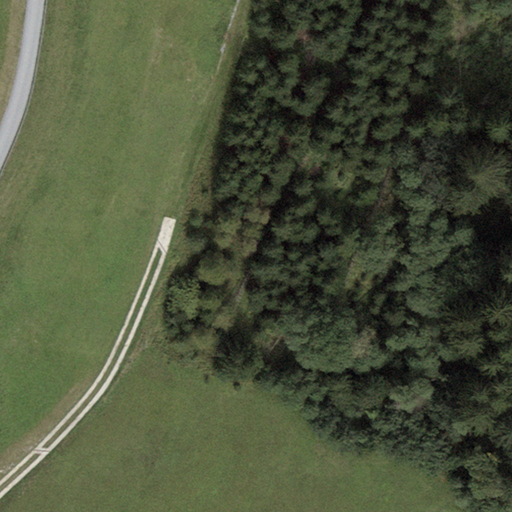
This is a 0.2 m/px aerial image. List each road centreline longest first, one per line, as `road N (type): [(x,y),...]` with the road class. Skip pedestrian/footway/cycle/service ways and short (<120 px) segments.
road 1 (track): [(0,489),(98,389),(172,220)]
road 2 (unclassified): [(0,134),(31,0)]
